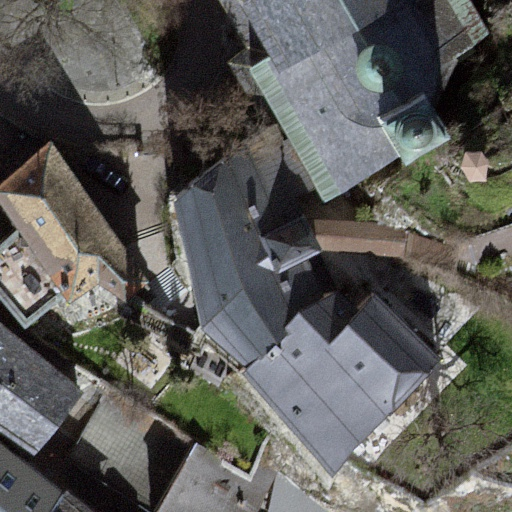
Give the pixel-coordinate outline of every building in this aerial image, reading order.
[(242,0),(240,1),(269,56),(249,66),(288,138),(316,188),(324,201),(343,189),(399,159),(405,164),(451,137),(436,105),(456,55),(490,32),(470,0),(242,0)] [(245,144),(175,201),(200,313),(331,476),(440,358),(375,293),(359,307),(340,287),(324,295),(310,261),(322,255),(295,199),(316,188),(288,138),(284,141),(276,127),(245,144)] [(0,203),(16,231),(0,245),(0,293),(27,322),(63,292),(70,303),(100,283),(120,304),(148,282),(52,143),(0,183),(0,203)] [(83,391),(0,325),(0,429),(35,456),(83,391)] [(66,457),(147,511),(155,511),(195,444),(107,392),(66,457)] [(96,511),(63,492),(0,441),(0,511),(96,511)] [(251,476),(195,444),(155,511),(256,511),(277,472),(259,462),(251,476)] [(329,511),(277,472),(268,511),(329,511)]
